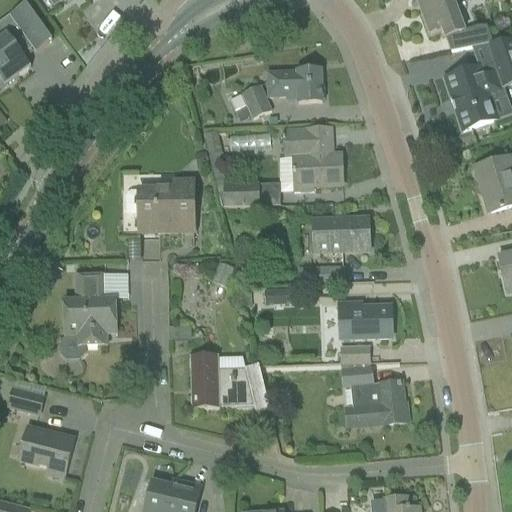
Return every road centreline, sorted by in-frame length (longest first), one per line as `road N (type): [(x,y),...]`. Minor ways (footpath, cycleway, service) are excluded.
road 1 (residential): [(470,463),(416,192),(385,103),(329,0)]
road 2 (residential): [(154,433),(251,464),(315,474),(470,463)]
road 3 (residential): [(146,72),(117,48),(37,161),(56,189)]
road 4 (residential): [(154,433),(144,282)]
road 5 (tertiary): [(56,189),(146,72)]
road 6 (residential): [(86,511),(101,445),(114,429),(154,433)]
